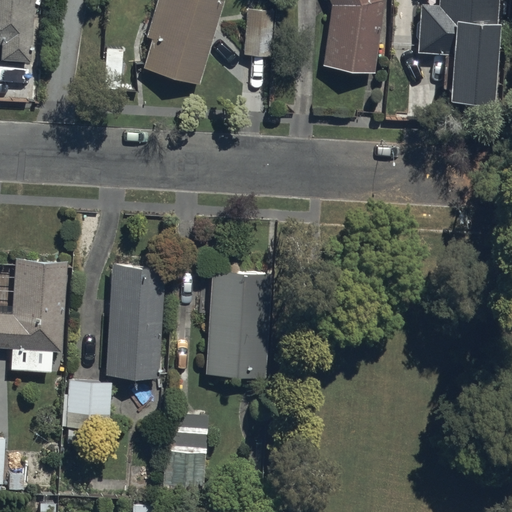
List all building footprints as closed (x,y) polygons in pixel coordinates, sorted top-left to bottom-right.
[(0,0),(0,50),(27,52),(30,0),(0,0)] [(150,0),(132,58),(195,78),(219,0),(150,0)] [(326,0),(317,58),(370,66),(381,0),(326,0)] [(488,89),(495,0),(427,0),(421,83),(488,89)] [(270,9),(245,8),(242,51),(268,52),(270,9)] [(0,341),(57,345),(64,254),(13,250),(9,305),(0,304),(0,341)] [(158,260),(107,257),(102,368),(153,371),(158,260)] [(265,263),(208,259),(201,366),(258,370),(265,263)] [(106,424),(108,378),(65,376),(64,393),(61,393),(60,422),(64,422),(63,441),(78,442),(79,423),(106,424)] [(202,492),(204,410),(171,409),(169,443),(161,442),(159,490),(202,492)]
